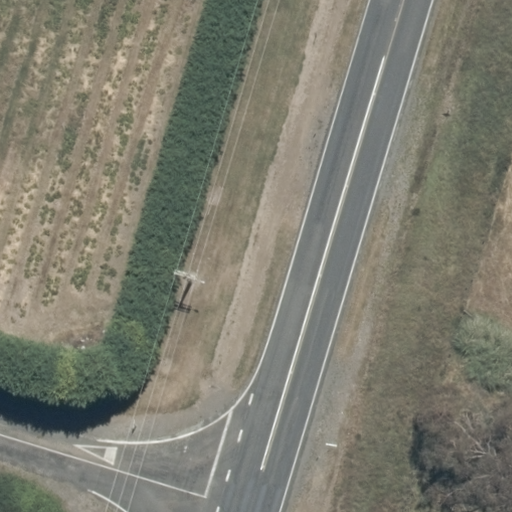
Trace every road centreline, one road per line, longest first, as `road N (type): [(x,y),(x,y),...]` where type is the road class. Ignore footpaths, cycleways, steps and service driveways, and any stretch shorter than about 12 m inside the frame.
road 1 (primary): [(249,511),(401,0)]
road 2 (residential): [(249,511),(0,436)]
